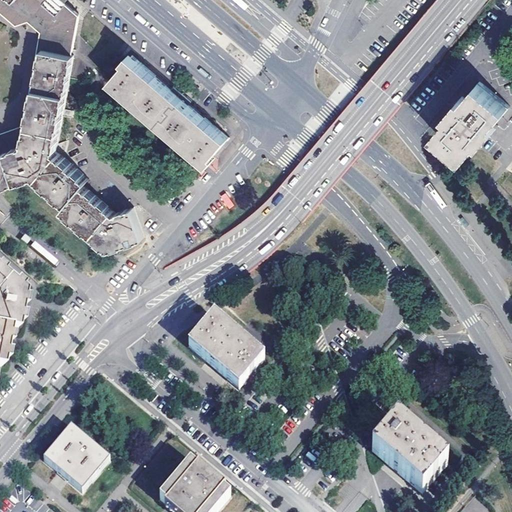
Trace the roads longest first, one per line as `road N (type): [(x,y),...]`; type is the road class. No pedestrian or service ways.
road 1 (tertiary): [(142,311),(277,219),(463,0)]
road 2 (secondary): [(511,323),(420,199),(294,81)]
road 3 (secondary): [(278,106),(403,229),(485,342)]
road 4 (residential): [(262,132),(132,287),(142,311)]
road 5 (residential): [(262,132),(389,262),(394,298)]
road 6 (residential): [(114,334),(135,364),(264,474)]
road 7 (residential): [(395,319),(264,474)]
road 8 (residential): [(294,498),(425,344)]
road 9 (residential): [(110,0),(262,132)]
road 10 (secondary): [(151,0),(278,106)]
road 11 (tertiary): [(0,476),(100,347)]
road 12 (tertiary): [(100,347),(83,355),(0,454)]
road 13 (secondary): [(294,81),(198,0)]
